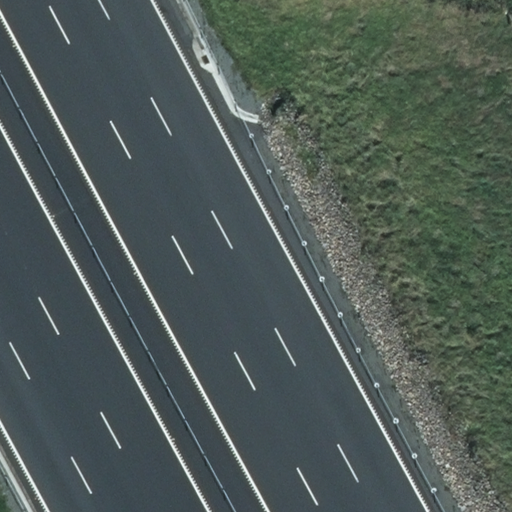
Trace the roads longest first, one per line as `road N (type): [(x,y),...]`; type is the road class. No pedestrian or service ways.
road 1 (motorway): [(83,0),(358,511)]
road 2 (motorway): [(133,511),(0,261)]
